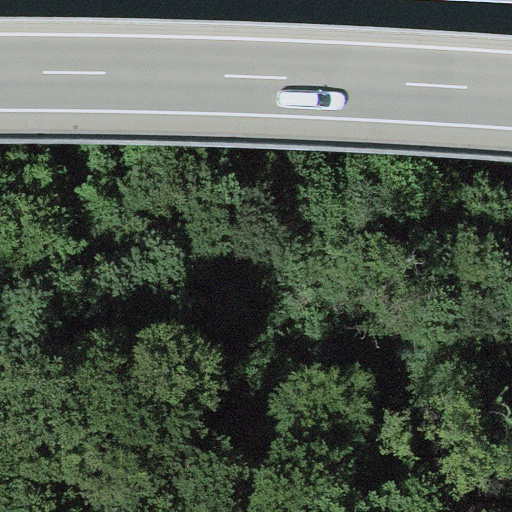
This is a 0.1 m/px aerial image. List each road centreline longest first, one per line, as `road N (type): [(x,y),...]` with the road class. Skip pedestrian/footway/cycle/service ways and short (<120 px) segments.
road 1 (motorway): [(0,73),(511,93)]
road 2 (track): [(0,433),(505,511)]
